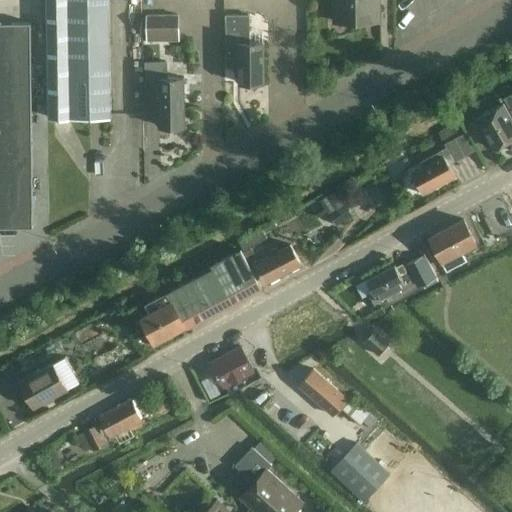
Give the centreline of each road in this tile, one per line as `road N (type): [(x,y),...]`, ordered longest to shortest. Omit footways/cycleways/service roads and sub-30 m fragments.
road 1 (residential): [(0,289),(511,11)]
road 2 (residential): [(0,451),(511,176)]
